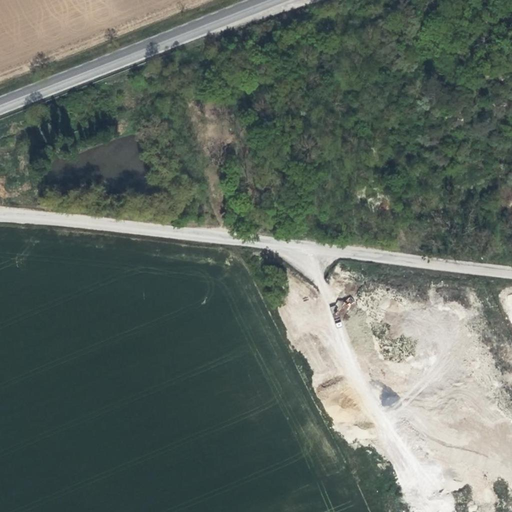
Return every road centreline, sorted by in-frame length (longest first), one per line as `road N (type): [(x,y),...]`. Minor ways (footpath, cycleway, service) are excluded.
road 1 (tertiary): [(511,274),(0,217)]
road 2 (primary): [(0,101),(259,0)]
